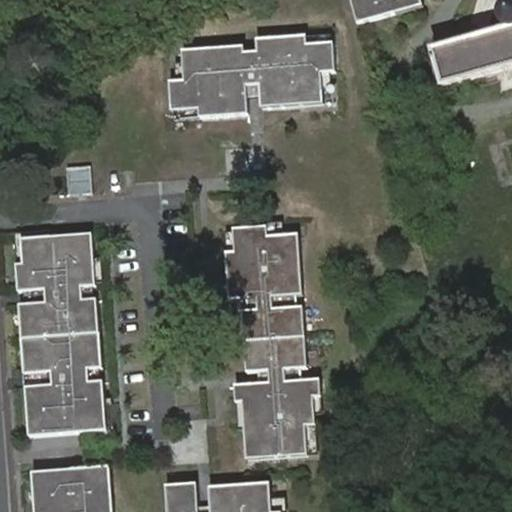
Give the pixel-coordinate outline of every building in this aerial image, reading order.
[(422,0),(351,0),(359,26),(425,8),(422,0)] [(510,31),(433,53),(444,90),(511,69),(511,4),(510,5),(507,7),(501,14),(501,21),(505,29),(507,30),(510,31)] [(309,37),(258,41),(259,55),(245,56),(244,48),(185,53),(187,83),(171,84),(174,114),(197,112),(198,122),(250,118),(249,99),(261,98),(262,112),(325,107),(322,75),(337,74),(335,45),(310,47),(309,37)] [(72,170),(74,198),(98,196),(96,168),(72,170)] [(42,184),(30,185),(32,198),(43,197),(42,184)] [(270,228),(237,231),(239,256),(231,256),(234,302),(250,300),(251,314),(247,314),(252,375),(263,374),(264,386),(240,388),(242,405),(248,405),(253,462),(315,457),(313,428),(322,427),(320,399),(327,398),(326,380),(307,382),(306,370),(313,369),(308,308),(301,308),(300,297),(306,296),(302,236),(271,239),(270,228)] [(98,239),(29,244),(31,269),(22,270),(24,297),(40,296),(40,307),(25,308),(30,379),(46,378),(47,390),(32,391),(36,441),(113,435),(110,386),(95,387),(94,373),(108,372),(103,304),(89,305),(88,290),(102,289),(98,239)] [(46,378),(30,379),(32,391),(47,390),(46,378)] [(39,476),(41,511),(119,511),(117,470),(39,476)] [(276,511),(274,487),(213,492),(215,511),(207,511),(203,511),(201,489),(170,492),(171,511),(276,511)]
